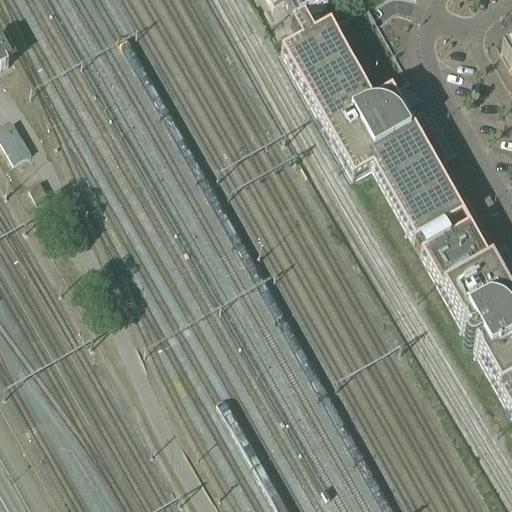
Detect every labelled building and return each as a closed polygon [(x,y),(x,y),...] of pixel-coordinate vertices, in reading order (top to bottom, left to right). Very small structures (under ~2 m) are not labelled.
[(262,0),(272,16),(283,10),(293,27),(289,29),(299,47),(279,58),(351,186),(370,175),(511,427),(511,284),(420,121),(417,116),(415,113),(424,109),(411,86),(409,88),(377,30),(376,29),(366,12),(366,11),(365,9),(328,30),(311,39),(302,23),(326,9),(320,0),(262,0)] [(15,64),(2,41),(0,42),(0,73),(6,70),(15,64)] [(511,49),(499,57),(511,79),(511,49)] [(29,161),(12,130),(0,136),(0,152),(10,171),(29,161)] [(47,204),(38,189),(26,195),(35,211),(47,204)]
